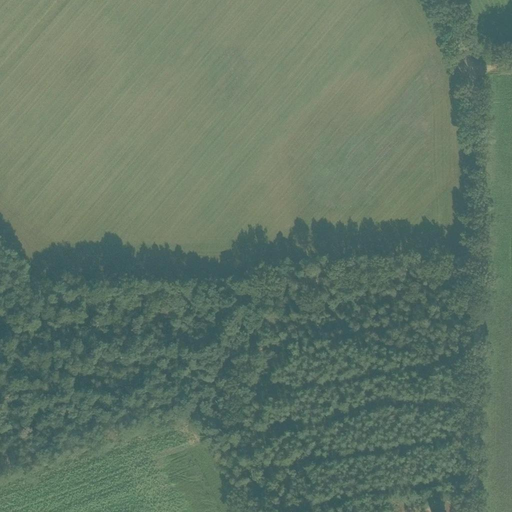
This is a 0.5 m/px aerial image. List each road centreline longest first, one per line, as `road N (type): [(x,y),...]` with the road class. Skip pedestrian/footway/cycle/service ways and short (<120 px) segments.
road 1 (track): [(476,259),(295,282),(37,284),(0,297)]
road 2 (track): [(438,0),(470,69),(476,104),(476,259)]
road 3 (track): [(476,259),(474,511)]
